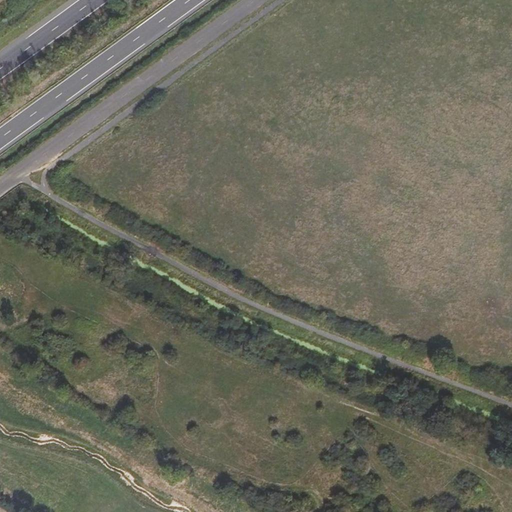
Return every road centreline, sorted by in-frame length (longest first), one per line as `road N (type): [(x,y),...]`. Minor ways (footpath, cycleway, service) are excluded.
road 1 (unclassified): [(0,187),(255,0)]
road 2 (trunk): [(0,138),(189,0)]
